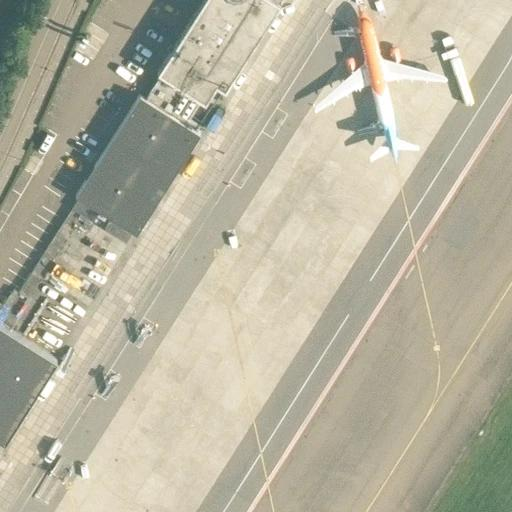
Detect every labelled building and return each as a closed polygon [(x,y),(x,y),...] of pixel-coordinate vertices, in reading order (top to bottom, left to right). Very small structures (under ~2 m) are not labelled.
[(146,98),(187,124),(202,99),(205,101),(216,84),(226,90),(282,0),(203,0),(158,72),(162,74),(146,98)] [(141,95),(85,180),(75,196),(137,234),(201,133),(187,124),(146,98),(141,95)] [(78,198),(71,208),(93,222),(99,212),(78,198)] [(126,242),(132,232),(111,219),(104,229),(126,242)] [(40,347),(0,322),(0,438),(4,441),(57,358),(40,347)]
